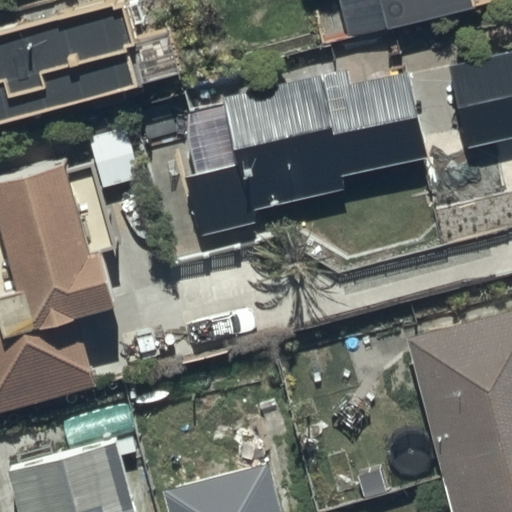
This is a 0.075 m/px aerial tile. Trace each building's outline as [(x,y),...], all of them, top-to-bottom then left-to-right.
[(125,31),(116,0),(82,0),(0,21),(0,111),(59,95),(85,88),(88,100),(132,88),(117,34),(125,31)] [(469,0),(381,0),(387,23),(470,1),(469,0)] [(511,46),(446,64),(468,146),(511,134),(511,46)] [(348,66),(222,93),(223,102),(192,107),(188,134),(196,170),(184,172),(197,231),(255,218),(251,203),(344,184),(341,171),(423,153),(405,67),(350,79),(348,66)] [(86,245),(66,165),(63,155),(0,172),(0,404),(90,381),(69,305),(107,295),(95,250),(88,250),(86,245)] [(257,242),(178,264),(187,295),(266,270),(257,242)] [(511,511),(511,307),(408,333),(411,349),(376,376),(383,396),(396,408),(429,400),(456,511),(511,511)] [(138,511),(118,433),(6,462),(19,511),(138,511)] [(284,511),(269,453),(158,482),(166,511),(284,511)]
